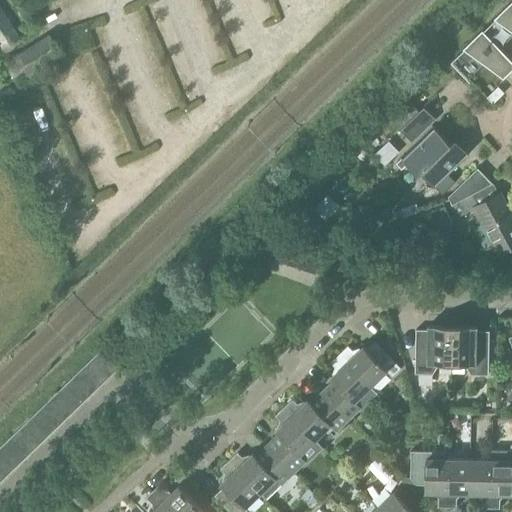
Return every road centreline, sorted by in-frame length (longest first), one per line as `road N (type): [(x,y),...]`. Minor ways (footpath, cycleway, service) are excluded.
road 1 (residential): [(0,505),(122,385),(143,386),(179,426),(226,427),(370,301),(511,298)]
road 2 (unknown): [(303,0),(295,29),(88,230)]
